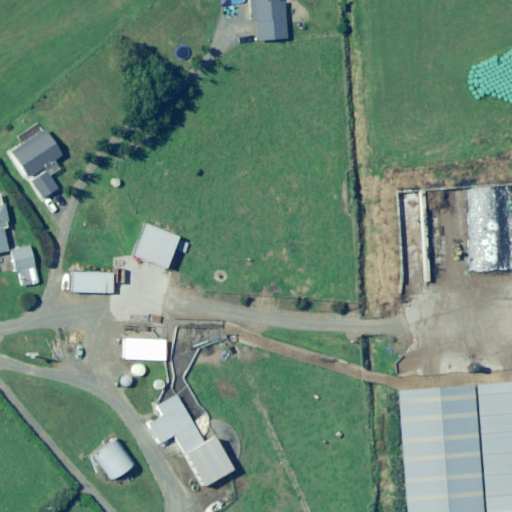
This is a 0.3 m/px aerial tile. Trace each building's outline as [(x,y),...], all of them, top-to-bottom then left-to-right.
[(277,2),(276,0),(247,0),(247,1),(237,2),(239,22),(255,21),(257,42),(284,40),(281,2),(277,2)] [(443,271),(439,190),(393,192),(394,228),(399,227),(401,273),(443,271)] [(175,238),(143,226),(131,257),(163,269),(175,238)] [(37,285),(30,247),(10,251),(14,273),(18,272),(21,287),(37,285)] [(112,275),(72,273),(71,293),(111,295),(112,275)] [(165,342),(124,340),(123,350),(114,350),(113,359),(164,361),(165,342)] [(511,511),(511,384),(472,387),(483,511),(511,511)] [(483,511),(472,387),(397,393),(406,511),(483,511)] [(201,444),(174,396),(155,407),(161,416),(146,424),(157,444),(172,436),(201,487),(230,471),(212,439),(201,444)] [(133,465),(116,440),(93,456),(111,480),(133,465)]
